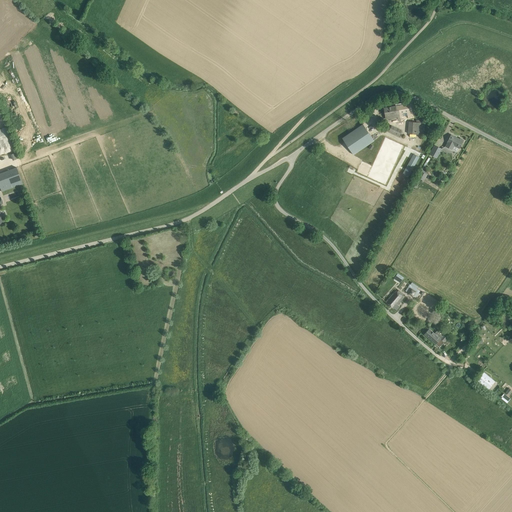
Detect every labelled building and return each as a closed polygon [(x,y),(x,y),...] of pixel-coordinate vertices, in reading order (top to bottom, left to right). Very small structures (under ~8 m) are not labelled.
[(392,116),(392,118),(398,117),(398,119),(409,117),(414,116),(411,103),(384,108),(386,117),(392,116)] [(408,133),(421,134),(424,135),(425,123),(422,122),(422,120),(417,119),(417,122),(409,121),(408,133)] [(0,155),(8,153),(0,124),(0,155)] [(342,138),(354,155),(374,141),(363,124),(342,138)] [(389,130),(399,135),(402,130),(391,125),(389,130)] [(454,145),(459,148),(463,141),(451,135),(445,146),(452,150),(454,145)] [(442,149),(435,144),(429,154),(437,158),(442,149)] [(0,185),(2,191),(23,183),(17,167),(0,173),(0,185)] [(405,291),(414,296),(418,289),(410,284),(405,291)] [(398,305),(404,297),(396,291),(394,294),(393,293),(386,302),(394,308),(396,310),(400,306),(398,305)] [(424,334),(440,347),(450,335),(446,331),(443,336),(437,331),(435,333),(429,329),(424,334)] [(483,371),(476,380),(488,390),(495,381),(483,371)] [(500,398),(507,403),(510,398),(503,393),(500,398)]
